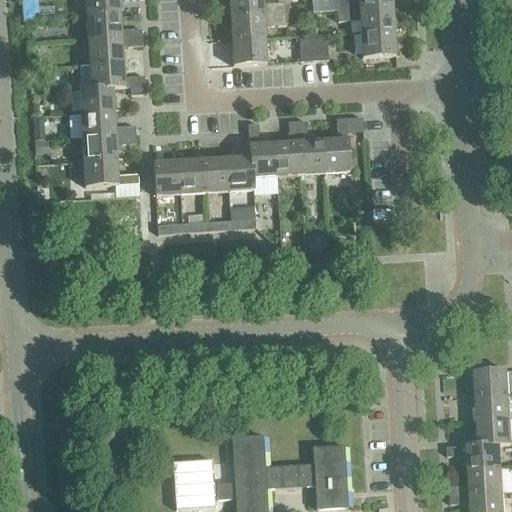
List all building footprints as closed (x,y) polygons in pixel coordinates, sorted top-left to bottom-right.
[(84,0),(85,20),(119,18),(118,2),(138,1),(138,0),(84,0)] [(227,0),(229,19),(284,16),(283,5),(262,6),(261,0),(227,0)] [(353,0),(336,1),(336,13),(391,9),(390,0),(353,0)] [(319,2),(311,3),(311,14),(320,14),(319,2)] [(359,23),(359,35),(393,33),(391,9),(336,13),(337,24),(359,23)] [(229,19),(230,43),(264,41),(263,29),(285,27),(284,16),(229,19)] [(85,20),(87,43),(141,40),(140,31),(120,33),(119,18),(85,20)] [(393,33),(359,35),(361,60),(395,58),(393,33)] [(325,39),(312,40),(313,63),(327,62),(325,39)] [(87,43),(88,67),(122,65),(121,50),(141,49),(141,40),(87,43)] [(313,63),(312,40),(298,41),(299,64),(313,63)] [(264,41),(230,43),(232,68),(265,66),(264,41)] [(88,67),(90,91),(111,90),(112,91),(129,90),(144,89),(143,79),(123,80),(122,65),(88,67)] [(144,89),(129,90),(130,98),(132,98),(144,97),(144,89)] [(78,91),(79,117),(113,115),(112,91),(111,90),(90,91),(78,91)] [(79,117),(81,141),(135,137),(134,128),(114,130),(113,115),(79,117)] [(42,119),(32,120),(33,143),(43,143),(42,119)] [(336,142),(321,143),(323,176),(348,174),(346,135),(362,134),(361,121),(335,122),(336,142)] [(305,123),(296,124),(299,178),(323,176),(321,143),(306,144),(305,123)] [(288,145),(273,146),(275,179),(299,178),(296,124),(287,125),(288,145)] [(247,127),(249,159),(250,181),(251,181),(275,179),(273,146),(258,147),(257,127),(247,127)] [(81,141),(82,165),(116,163),(115,147),(135,146),(135,137),(81,141)] [(43,143),(33,143),(34,157),(47,156),(47,143),(43,143)] [(249,159),(225,161),(227,194),(252,193),(251,181),(250,181),(249,159)] [(225,161),(201,162),(203,196),(227,194),(225,161)] [(201,162),(177,164),(179,197),(203,196),(201,162)] [(116,163),(82,165),(84,190),(138,186),(137,177),(117,178),(116,163)] [(179,197),(177,164),(152,165),(154,199),(179,197)] [(236,223),(236,232),(254,231),(254,222),(236,223)] [(223,224),(205,225),(205,234),(223,233),(223,224)] [(205,234),(205,225),(187,226),(188,235),(205,234)] [(175,236),(174,227),(155,228),(156,238),(175,236)] [(309,246),(309,260),(319,260),(319,246),(309,246)] [(473,375),(474,400),(508,398),(506,373),(473,375)] [(474,400),(476,424),(509,422),(508,398),(474,400)] [(476,424),(477,448),(499,447),(499,448),(511,447),(509,422),(476,424)] [(234,511),(265,511),(264,492),(273,491),(272,491),(273,491),(305,489),(313,489),(315,511),(314,511),(321,511),(346,510),(346,509),(342,450),(343,449),(343,448),(311,450),(311,451),(312,467),(263,470),(261,440),(261,438),(230,440),(230,442),(231,441),(232,462),(233,485),(215,486),(216,502),(234,501),(234,511)] [(466,458),(467,473),(500,471),(499,448),(499,447),(477,448),(445,450),(446,459),(466,458)] [(174,511),(195,511),(214,511),(211,463),(172,466),(174,511)] [(448,490),(448,499),(502,495),(500,471),(467,473),(468,488),(448,490)] [(502,511),(502,495),(448,499),(449,507),(469,506),(469,511),(502,511)]
